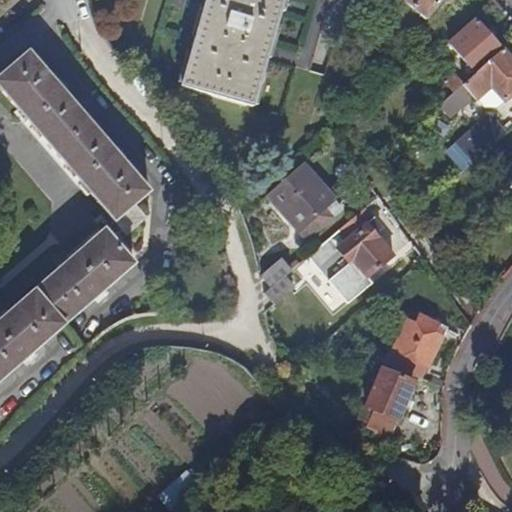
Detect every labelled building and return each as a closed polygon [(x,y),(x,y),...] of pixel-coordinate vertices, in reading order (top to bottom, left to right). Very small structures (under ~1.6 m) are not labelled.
[(150,0),(133,62),(187,120),(187,125),(304,157),(328,79),(269,63),(256,110),(184,90),(208,0),(150,0)] [(208,0),(184,90),(256,110),(269,63),(286,0),(208,0)] [(400,0),(428,23),(447,0),(400,0)] [(478,77),(504,54),(478,24),(452,47),(471,70),(475,75),(478,77)] [(511,99),(511,62),(504,54),(478,77),(466,87),(465,88),(477,102),(485,95),(491,90),(498,96),(506,105),(511,99)] [(127,238),(146,222),(134,208),(148,195),(122,164),(126,160),(121,155),(116,150),(113,153),(65,97),(68,93),(64,88),(60,83),(56,87),(29,55),(0,80),(0,91),(26,122),(23,125),(80,192),(83,189),(115,225),(115,224),(127,238)] [(475,75),(471,70),(465,75),(470,80),(475,75)] [(437,105),(440,110),(465,88),(466,87),(456,76),(450,81),(456,88),(437,105)] [(428,96),(437,105),(456,88),(450,81),(448,78),(428,96)] [(465,88),(440,110),(452,124),(477,102),(465,88)] [(492,102),(498,96),(491,90),(485,95),(492,102)] [(496,147),(505,139),(491,122),(460,148),(475,165),(496,147)] [(511,144),(511,132),(505,139),(496,147),(501,153),(511,144)] [(305,167),(268,199),(300,235),(346,195),(340,188),(330,196),(305,167)] [(373,284),(370,281),(395,259),(386,248),(368,228),(371,226),(363,216),(312,258),(350,304),(373,284)] [(0,382),(29,358),(101,296),(133,268),(104,234),(101,236),(98,234),(69,259),(72,262),(0,323),(0,382)] [(398,257),(412,273),(424,263),(412,246),(401,256),(391,244),(386,248),(395,259),(398,257)] [(270,293),(286,280),(290,276),(282,265),(262,282),(270,293)] [(270,293),(264,298),(273,309),(295,291),(286,280),(270,293)] [(402,356),(396,369),(423,382),(446,331),(420,317),(416,326),(408,323),(394,352),(402,356)] [(368,428),(392,438),(414,385),(383,372),(367,411),(374,413),(368,428)] [(316,385),(302,396),(304,400),(311,408),(325,396),(316,385)]
